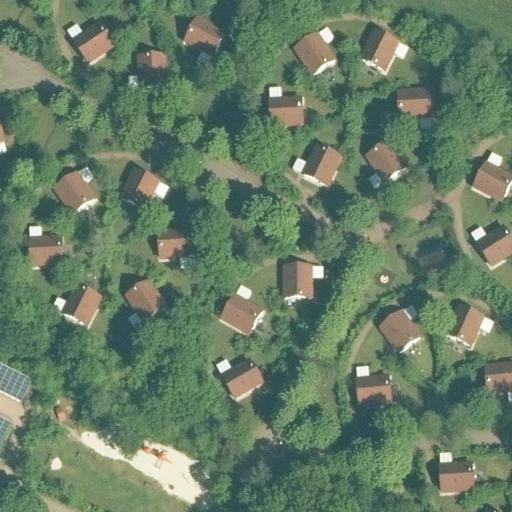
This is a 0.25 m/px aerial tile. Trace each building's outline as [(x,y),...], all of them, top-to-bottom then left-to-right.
[(213,59),(225,36),(198,22),(186,45),(213,59)] [(88,66),(114,49),(100,27),(74,45),(88,66)] [(73,44),(83,37),(78,30),(69,37),(73,44)] [(326,48),(333,43),(326,32),(319,37),(326,48)] [(384,74),(398,47),(375,35),(361,63),(384,74)] [(313,79),(335,64),(317,38),(296,53),(313,79)] [(403,63),(408,52),(400,47),(394,59),(403,63)] [(208,69),(212,61),(202,55),(198,64),(208,69)] [(141,92),(167,91),(165,60),(139,61),(141,92)] [(129,92),(140,92),(139,81),(128,82),(129,92)] [(400,122),(431,120),(430,94),(399,96),(400,122)] [(270,103),(282,102),(282,95),(269,95),(270,103)] [(272,130),(303,128),(301,102),(270,104),(272,130)] [(420,134),(432,133),(431,123),(420,124),(420,134)] [(385,186),(406,171),(389,146),(368,160),(385,186)] [(327,190),(341,162),(317,150),(303,178),(327,190)] [(498,172),(502,164),(491,159),(487,166),(498,172)] [(302,177),(307,168),(298,163),(293,173),(302,177)] [(502,205),(511,185),(511,180),(487,167),(474,190),(502,205)] [(86,188),(93,183),(86,172),(78,177),(86,188)] [(144,213),(158,186),(135,174),(121,202),(144,213)] [(73,218),(95,203),(77,178),(55,192),(73,218)] [(373,194),(382,188),(377,180),(368,186),(373,194)] [(162,204),(168,191),(160,187),(153,200),(162,204)] [(492,270),(511,256),(511,243),(504,231),(478,248),(492,270)] [(477,247),(486,241),(481,233),(472,239),(477,247)] [(30,242),(43,242),(43,234),(30,234),(30,242)] [(161,262),(192,260),(190,234),(159,236),(161,262)] [(32,269),(63,268),(61,242),(30,243),(32,269)] [(180,272),(192,271),(192,261),(179,262),(180,272)] [(285,302),(311,302),(311,271),(285,271),(285,302)] [(322,284),(322,271),(313,271),(313,284),(322,284)] [(144,326),(166,311),(149,285),(127,300),(144,326)] [(87,329),(101,301),(77,290),(63,317),(87,329)] [(247,306),(252,298),(240,292),(236,299),(247,306)] [(249,338),(262,315),(235,300),(222,322),(249,338)] [(62,317),(67,307),(58,303),(53,312),(62,317)] [(411,326),(418,321),(410,310),(403,315),(411,326)] [(470,349),(483,321),(459,310),(447,339),(470,349)] [(399,356),(420,341),(402,316),(381,331),(399,356)] [(133,333),(142,327),(137,319),(128,325),(133,333)] [(488,338),(494,326),(484,322),(479,334),(488,338)] [(236,402),(263,387),(249,364),(223,380),(236,402)] [(222,379),(232,373),(227,365),(217,371),(222,379)] [(488,397),(511,394),(511,367),(486,371),(488,397)] [(357,383),(371,381),(370,372),(357,374),(357,383)] [(454,390),(486,389),(485,375),(453,376),(454,390)] [(360,409),(391,406),(388,380),(358,384),(360,409)] [(471,398),(472,406),(485,405),(484,390),(457,392),(458,399),(471,398)] [(440,469),(453,468),(452,459),(440,460),(440,469)] [(442,496),(473,493),(472,467),(441,469),(442,496)]
